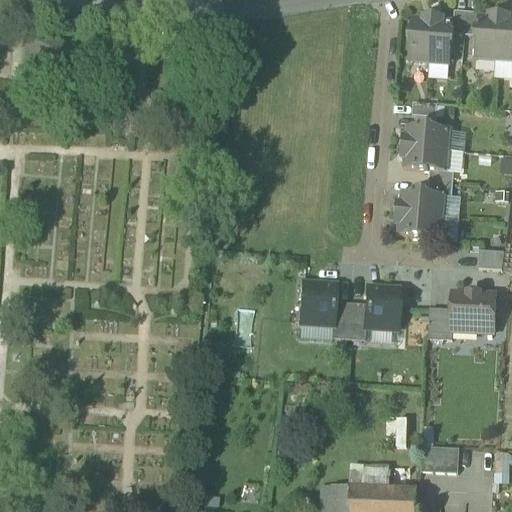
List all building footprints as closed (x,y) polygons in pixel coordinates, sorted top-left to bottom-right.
[(452,37),(464,38),(466,15),(454,14),(453,25),(454,25),(452,37)] [(479,16),(466,15),(464,38),(476,39),(478,20),(479,16)] [(474,63),(495,65),(499,18),(493,17),(493,21),(487,20),(478,20),(476,39),(474,63)] [(408,65),(429,67),(433,20),(421,18),(421,22),(412,21),(411,34),(409,34),(408,47),(410,47),(408,65)] [(505,18),(499,18),(495,65),(511,66),(511,22),(505,22),(505,18)] [(445,21),(433,20),(429,67),(450,69),(452,37),(454,25),(453,25),(444,24),(445,21)] [(19,75),(68,80),(68,78),(66,78),(69,50),(71,50),(71,48),(22,43),(19,75)] [(411,119),(436,121),(436,120),(437,108),(413,106),(411,119)] [(402,139),(401,150),(448,154),(450,133),(406,130),(405,139),(402,139)] [(447,175),(448,154),(401,150),(400,162),(403,162),(403,171),(429,174),(447,175)] [(429,174),(428,186),(453,188),(454,175),(447,175),(429,174)] [(451,200),(453,188),(428,186),(427,198),(445,199),(445,200),(451,200)] [(396,205),(395,216),(443,220),(445,200),(445,199),(427,198),(401,196),(400,205),(396,205)] [(441,241),(443,220),(395,216),(394,228),(398,228),(397,237),(410,238),(410,240),(423,242),(423,240),(441,241)] [(478,272),(502,273),(504,256),(492,255),(479,254),(478,272)] [(332,329),(334,329),(335,305),(336,289),(302,287),(300,326),(332,329)] [(397,333),(398,333),(400,293),(367,291),(365,307),(364,331),(365,331),(397,333)] [(475,335),(493,336),(495,299),(480,298),(480,296),(468,296),(468,297),(453,296),(452,313),(451,330),(452,330),(471,331),(475,335)] [(332,341),(348,342),(350,306),(335,305),(334,329),(332,329),(332,341)] [(365,307),(350,306),(348,342),(364,344),(365,331),(364,331),(365,307)] [(428,342),(452,343),(452,330),(451,330),(452,313),(429,312),(428,342)] [(300,326),(299,342),(331,344),(332,341),(332,329),(300,326)] [(364,344),(364,346),(396,349),(397,333),(365,331),(364,344)] [(406,421),(396,422),(397,451),(407,451),(406,421)] [(421,475),(458,477),(459,452),(422,450),(421,475)] [(495,456),(495,467),(509,467),(511,467),(511,460),(507,456),(495,456)] [(509,467),(495,467),(495,487),(509,487),(509,467)] [(393,492),(394,471),(350,469),(349,490),(393,492)] [(393,492),(409,492),(410,472),(394,471),(393,492)] [(317,511),(348,511),(349,490),(319,488),(317,511)] [(416,511),(417,493),(409,492),(393,492),(349,490),(348,511),(416,511)] [(204,500),(204,510),(218,511),(219,502),(204,500)]
